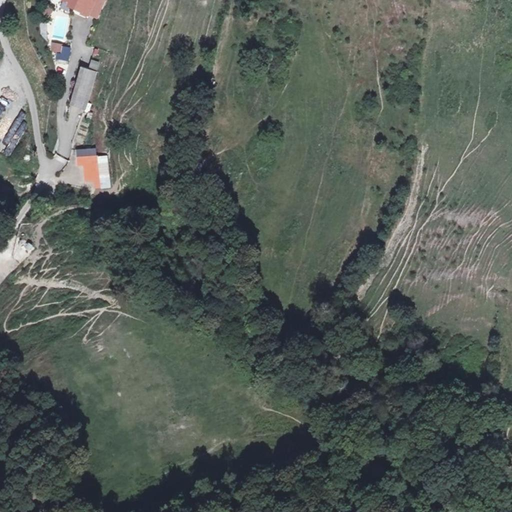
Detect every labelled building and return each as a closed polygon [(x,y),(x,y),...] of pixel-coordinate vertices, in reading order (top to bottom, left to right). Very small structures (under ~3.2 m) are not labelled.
[(58,0),(74,6),(72,9),(89,15),(93,0),(58,0)] [(49,45),(47,52),(56,54),(57,46),(49,45)] [(97,70),(100,62),(91,59),(89,67),(97,70)] [(86,112),(94,73),(77,70),(70,108),(86,112)] [(97,156),(96,148),(75,149),(76,167),(83,167),(84,189),(110,187),(108,155),(97,156)] [(25,244),(13,256),(20,263),(32,251),(25,244)]
